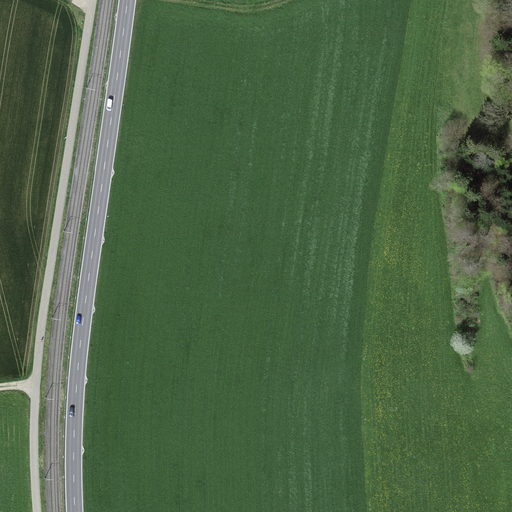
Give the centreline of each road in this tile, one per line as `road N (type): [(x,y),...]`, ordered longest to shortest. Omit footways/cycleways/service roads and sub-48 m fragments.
road 1 (unclassified): [(92,0),(33,387),(36,511)]
road 2 (secondary): [(125,0),(77,349),(75,511)]
